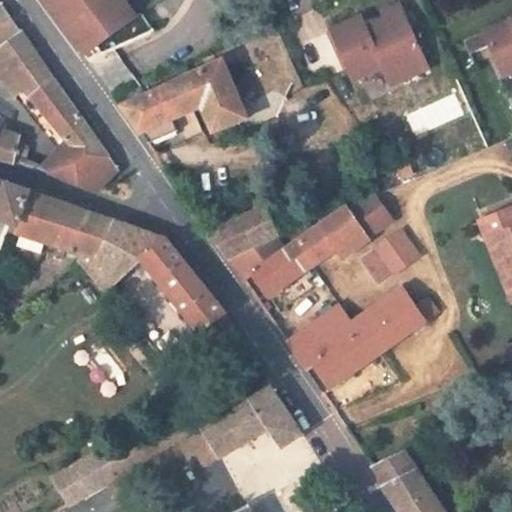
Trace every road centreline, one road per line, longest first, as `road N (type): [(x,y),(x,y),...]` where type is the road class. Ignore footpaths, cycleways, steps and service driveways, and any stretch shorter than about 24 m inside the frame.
road 1 (tertiary): [(381,511),(163,202)]
road 2 (residential): [(83,89),(269,0)]
road 3 (residential): [(163,202),(139,214),(0,168)]
road 4 (tertiary): [(163,202),(83,89)]
